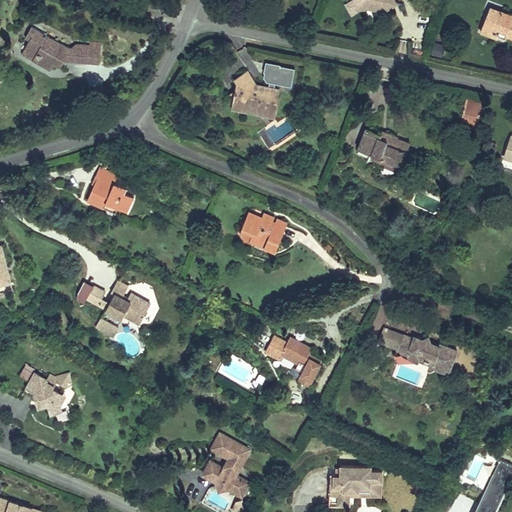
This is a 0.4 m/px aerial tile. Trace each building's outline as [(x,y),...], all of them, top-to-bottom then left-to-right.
[(388,8),(384,0),(348,0),(339,5),(345,16),(354,11),(355,13),(359,10),(375,15),(388,8)] [(511,16),(487,7),(477,32),(495,40),(497,34),(507,38),(511,39),(511,16)] [(63,46),(25,26),(20,35),(24,37),(19,48),(30,54),(27,58),(45,68),(49,62),(54,65),(58,57),(65,60),(66,59),(80,65),(91,69),(98,51),(87,46),(86,49),(71,44),(70,48),(63,46)] [(497,34),(495,40),(504,44),(507,38),(497,34)] [(441,56),(445,43),(433,40),(430,53),(441,56)] [(249,87),(234,95),(238,102),(234,103),(239,112),(247,108),(251,116),(257,114),(261,121),(273,115),(269,108),(275,93),(272,92),(274,87),(289,92),(294,74),(279,69),(276,79),(264,75),(261,84),(268,86),(266,90),(256,87),(251,90),(249,87)] [(234,84),(238,92),(249,87),(251,90),(256,87),(251,76),(234,84)] [(462,106),(458,115),(466,118),(464,122),(474,126),(479,114),(462,106)] [(466,118),(458,115),(454,125),(470,133),(474,126),(464,122),(466,118)] [(470,133),(454,125),(451,131),(468,138),(470,133)] [(365,131),(354,154),(375,163),(379,162),(397,170),(403,158),(398,155),(402,148),(395,144),(395,142),(381,136),(378,138),(365,131)] [(511,132),(508,131),(503,156),(511,158),(511,132)] [(95,179),(82,209),(98,217),(101,210),(115,216),(123,219),(129,207),(120,203),(122,198),(108,192),(111,186),(95,179)] [(101,210),(98,217),(112,223),(115,216),(101,210)] [(244,248),(246,244),(260,250),(263,242),(274,247),(280,233),(280,231),(279,228),(277,226),(275,226),(273,226),(271,227),(270,230),(267,228),(270,222),(258,217),(255,222),(243,216),(233,238),(232,240),(234,242),(235,244),(237,246),(239,247),(244,248)] [(263,242),(260,250),(270,255),(274,247),(263,242)] [(111,302),(119,306),(126,292),(114,286),(107,300),(111,302)] [(82,308),(93,314),(97,306),(100,301),(89,295),(82,308)] [(107,310),(103,318),(119,326),(121,323),(137,331),(147,311),(128,301),(124,308),(119,306),(111,302),(107,310)] [(97,306),(93,314),(103,318),(107,310),(97,306)] [(395,326),(407,330),(410,323),(398,319),(395,326)] [(113,335),(97,327),(92,336),(109,345),(113,335)] [(267,350),(274,337),(261,331),(253,348),(266,354),(267,350)] [(288,336),(277,331),(274,337),(267,350),(284,358),(292,362),(289,368),(281,365),(277,372),(298,382),(308,360),(295,354),(298,348),(299,345),(291,341),(288,336)] [(407,333),(405,343),(401,356),(402,359),(403,362),(409,359),(419,362),(432,366),(444,370),(450,369),(458,348),(431,339),(429,334),(422,336),(411,335),(407,333)] [(405,343),(384,338),(381,351),(401,356),(405,343)] [(295,354),(308,360),(311,354),(298,348),(295,354)] [(284,358),(281,365),(289,368),(292,362),(284,358)] [(23,366),(19,375),(28,379),(32,370),(23,366)] [(33,377),(24,394),(33,399),(35,406),(46,403),(48,412),(50,419),(60,416),(59,412),(57,405),(60,399),(51,394),(55,387),(64,392),(69,383),(67,378),(53,381),(48,378),(45,383),(33,377)] [(46,403),(35,406),(38,415),(48,412),(46,403)] [(223,472),(220,478),(222,485),(215,487),(217,491),(228,490),(236,493),(241,483),(234,479),(248,452),(218,436),(210,452),(228,462),(223,472)] [(497,511),(511,477),(511,463),(500,458),(477,511),(497,511)] [(202,481),(215,487),(222,485),(220,478),(223,472),(210,465),(202,481)] [(338,499),(338,504),(350,505),(350,502),(350,497),(360,497),(360,493),(371,493),(371,498),(383,498),(385,477),(372,476),(372,471),(342,469),(342,479),(331,479),(330,498),(338,499)] [(241,483),(236,493),(243,497),(248,486),(241,483)] [(360,497),(350,497),(350,502),(383,504),(383,498),(371,498),(371,493),(360,493),(360,497)] [(26,511),(0,502),(0,511),(26,511)] [(242,503),(235,505),(231,511),(243,511),(244,510),(242,503)]
